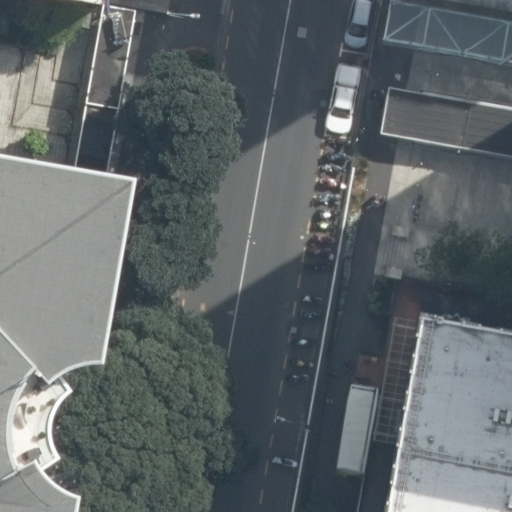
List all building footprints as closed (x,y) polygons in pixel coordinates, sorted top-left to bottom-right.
[(511,0),(434,0),(511,13),(511,0)] [(380,136),(394,136),(511,156),(511,104),(388,87),(380,136)] [(138,169),(0,147),(0,511),(80,511),(84,493),(63,480),(50,458),(45,429),(47,399),(56,378),(81,363),(115,360),(138,169)] [(385,511),(511,511),(511,327),(423,313),(385,511)] [(362,473),(377,390),(350,385),(335,468),(362,473)]
